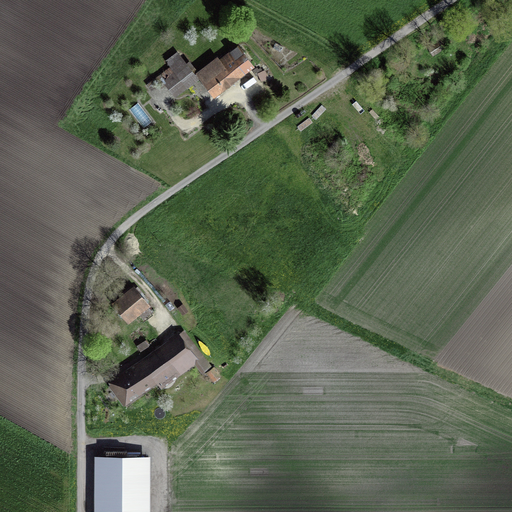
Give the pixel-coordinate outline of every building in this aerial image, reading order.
[(224,27),(217,34),(224,44),(232,37),(224,27)] [(239,47),(220,61),(225,67),(205,82),(213,93),(252,64),(239,47)] [(165,81),(175,96),(197,79),(177,53),(167,60),(177,72),(165,81)] [(205,82),(225,67),(220,61),(218,58),(197,72),(205,82)] [(134,289),(116,303),(128,318),(146,303),(134,289)] [(160,386),(196,359),(204,370),(210,365),(184,331),(111,387),(121,401),(154,377),(160,386)] [(214,380),(219,376),(213,368),(207,372),(214,380)] [(139,511),(140,458),(105,457),(104,511),(139,511)]
